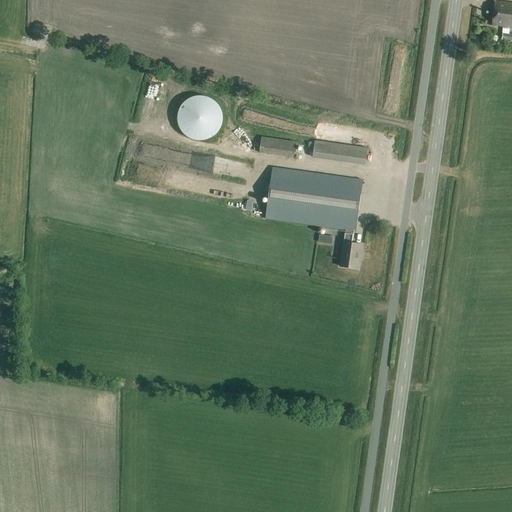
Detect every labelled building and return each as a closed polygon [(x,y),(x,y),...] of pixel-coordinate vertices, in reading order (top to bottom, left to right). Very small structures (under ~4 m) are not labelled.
[(511,28),(511,3),(496,1),(493,25),(503,26),(502,33),(503,33),(502,40),(510,41),(509,44),(511,44),(511,34),(510,34),(510,29),(511,28)] [(204,96),(200,96),(196,96),(192,97),(189,99),(186,101),(183,104),(181,107),(179,111),(178,114),(178,118),(178,122),(179,126),(181,129),(183,133),(186,135),(189,138),(192,139),(196,140),(200,141),(204,140),(208,139),(211,138),(214,135),(217,133),(219,129),(221,126),(222,122),(222,118),(222,114),(221,111),(219,107),(217,104),(214,101),(211,99),(208,97),(204,96)] [(269,138),(269,154),(305,155),(306,139),(269,138)] [(366,165),(368,148),(315,141),(313,158),(366,165)] [(175,185),(178,171),(155,166),(155,168),(152,168),(150,180),(175,185)] [(352,243),(353,234),(354,231),(355,232),(362,180),(272,168),(265,219),(346,230),(345,242),(343,242),(340,267),(359,269),(362,245),(352,243)]
